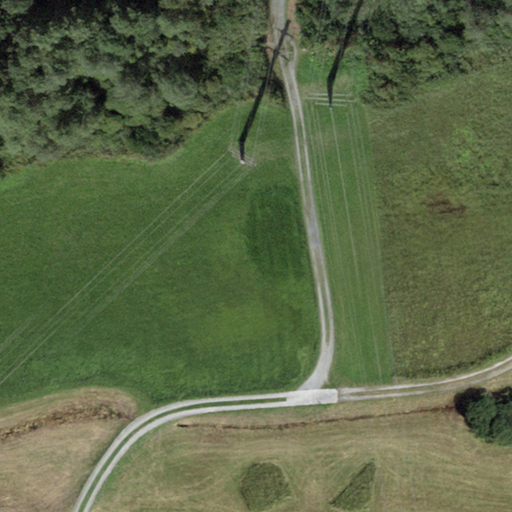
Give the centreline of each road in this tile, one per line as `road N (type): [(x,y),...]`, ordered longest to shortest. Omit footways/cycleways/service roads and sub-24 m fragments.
road 1 (track): [(314,0),(300,19),(326,271),(316,376)]
road 2 (track): [(316,376),(200,393),(131,423),(84,474),(74,511)]
road 3 (track): [(316,376),(468,369),(511,349)]
